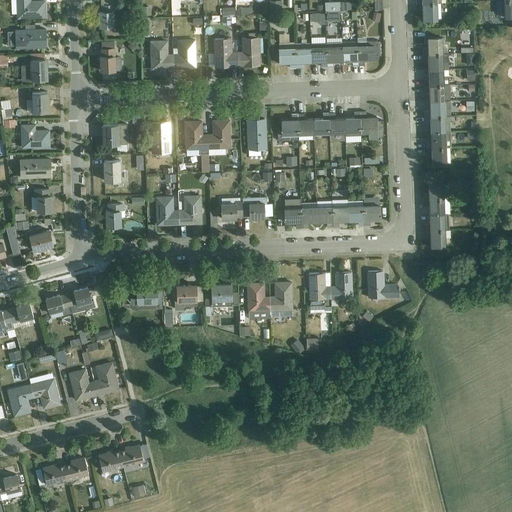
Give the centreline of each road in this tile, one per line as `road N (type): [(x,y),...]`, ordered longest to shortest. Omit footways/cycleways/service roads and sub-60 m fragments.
road 1 (residential): [(78,261),(405,243),(401,88)]
road 2 (residential): [(401,88),(76,98)]
road 3 (residential): [(78,261),(76,98)]
road 4 (residential): [(0,448),(135,413)]
